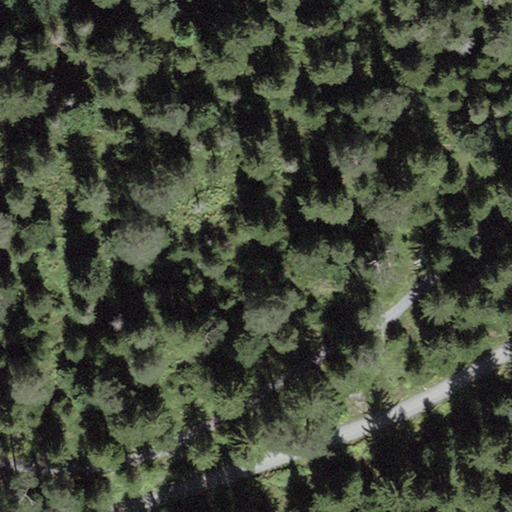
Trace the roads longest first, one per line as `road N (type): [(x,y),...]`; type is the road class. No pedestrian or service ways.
road 1 (track): [(0,459),(39,457),(169,421),(327,356),(511,230)]
road 2 (unclassified): [(511,347),(411,407),(119,511)]
